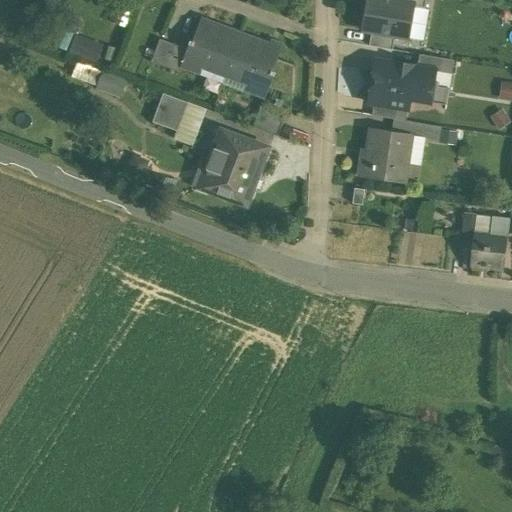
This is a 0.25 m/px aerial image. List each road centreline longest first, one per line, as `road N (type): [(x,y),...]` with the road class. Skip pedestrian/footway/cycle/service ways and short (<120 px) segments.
road 1 (unclassified): [(309,276),(0,153)]
road 2 (residential): [(309,276),(318,234),(324,0)]
road 3 (unclassified): [(511,299),(309,276)]
